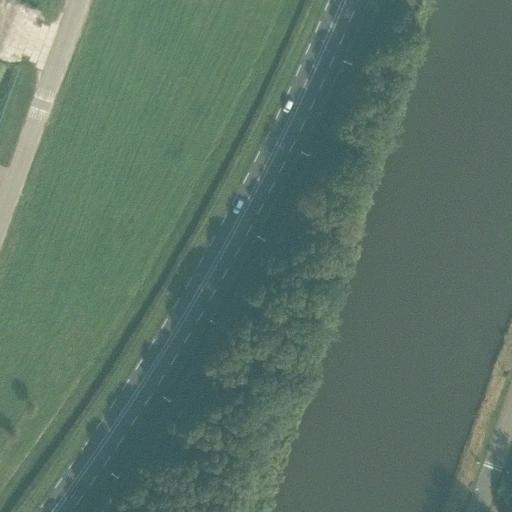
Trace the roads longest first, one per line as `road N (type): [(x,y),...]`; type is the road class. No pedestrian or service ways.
road 1 (primary): [(54,511),(222,250),(343,0)]
road 2 (unclassified): [(0,219),(78,0)]
